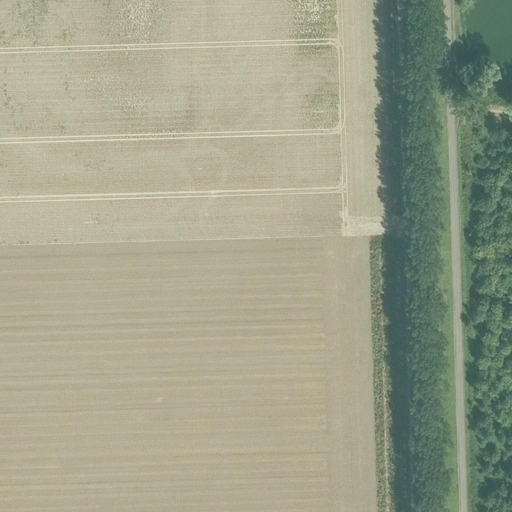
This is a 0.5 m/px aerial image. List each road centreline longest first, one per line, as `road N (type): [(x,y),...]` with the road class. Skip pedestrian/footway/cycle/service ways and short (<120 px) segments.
road 1 (track): [(417,511),(400,0)]
road 2 (unclassified): [(464,511),(448,0)]
